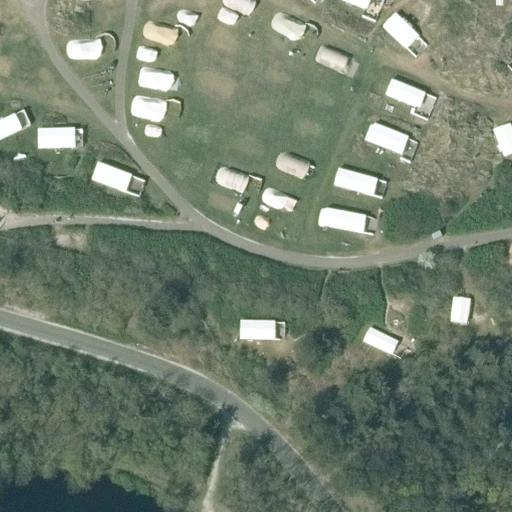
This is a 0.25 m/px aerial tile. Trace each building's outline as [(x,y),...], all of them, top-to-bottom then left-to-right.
[(386,28),(415,55),(425,44),(396,17),(386,28)] [(433,109),(436,96),(390,85),(387,99),(433,109)] [(9,118),(0,122),(0,139),(16,132),(9,118)] [(403,158),(411,139),(372,123),(364,141),(403,158)] [(503,154),(511,151),(511,125),(497,129),(503,154)] [(84,148),(84,131),(39,132),(40,148),(84,148)] [(141,196),(146,181),(98,165),(93,181),(141,196)] [(339,173),(336,188),(385,197),(387,182),(339,173)] [(502,413),(500,425),(511,433),(511,434),(511,435),(511,416),(507,415),(502,413)] [(447,486),(441,507),(458,511),(466,511),(472,494),(447,486)]
